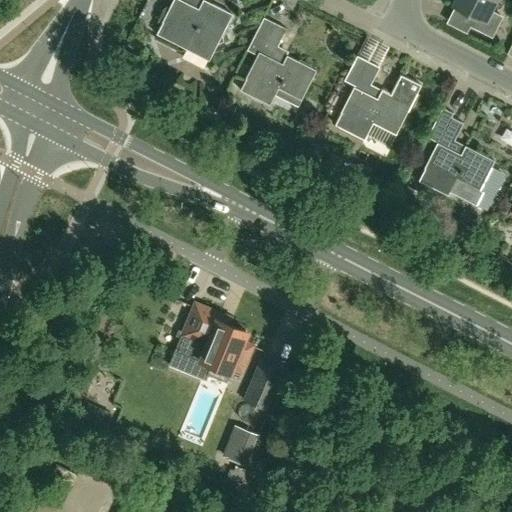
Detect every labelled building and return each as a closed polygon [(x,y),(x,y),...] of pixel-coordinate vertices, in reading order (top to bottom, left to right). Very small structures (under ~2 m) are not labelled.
[(232,14),(204,0),(172,0),(156,34),(185,49),(190,39),(213,51),(217,42),(222,41),(221,36),(232,14)] [(493,11),(498,0),(457,0),(455,4),(476,15),(471,25),(493,36),(502,19),(501,15),(493,11)] [(315,70),(275,50),(285,29),(262,18),(246,50),(256,55),(239,89),(269,104),(277,88),(300,99),(315,70)] [(141,57),(131,52),(124,66),(134,71),(141,57)] [(395,134),(410,104),(420,85),(400,74),(390,94),(370,84),(379,67),(366,60),(334,124),(363,140),(372,123),(395,134)] [(437,143),(417,180),(447,196),(449,191),(486,210),(505,174),(491,166),(494,160),(453,140),(462,123),(450,117),(452,113),(441,107),(431,126),(426,137),(437,143)] [(323,157),(320,148),(311,144),(304,158),(318,165),(323,157)] [(414,193),(404,188),(397,201),(407,206),(414,193)] [(179,298),(169,331),(181,335),(191,301),(179,298)] [(220,314),(195,303),(181,335),(205,345),(199,360),(210,365),(206,373),(225,381),(231,366),(241,370),(251,345),(241,341),(246,331),(217,319),(220,314)] [(282,371),(259,361),(244,399),(266,408),(282,371)] [(257,434),(233,425),(221,457),(246,466),(257,434)] [(72,493),(78,481),(56,469),(49,481),(72,493)] [(164,511),(130,494),(120,511),(164,511)]
